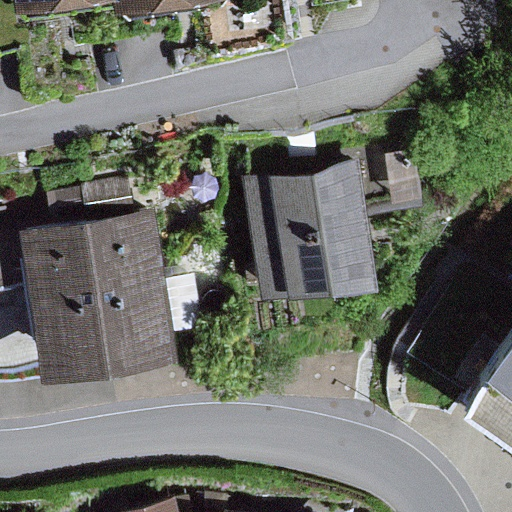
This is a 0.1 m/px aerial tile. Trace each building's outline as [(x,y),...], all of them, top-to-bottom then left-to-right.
[(359,148),(245,168),(265,279),(379,259),(359,148)] [(82,185),(86,211),(135,202),(130,173),(81,182),(82,185)] [(53,216),(86,211),(82,185),(48,191),(53,216)] [(135,202),(86,211),(110,344),(177,333),(175,320),(202,316),(195,266),(163,271),(152,199),(135,202)] [(53,216),(20,222),(30,282),(42,355),(110,344),(86,211),(53,216)] [(511,310),(467,381),(511,410),(511,310)] [(227,511),(227,497),(184,504),(176,481),(112,493),(117,511),(227,511)] [(227,497),(227,511),(339,511),(340,511),(227,497)]
